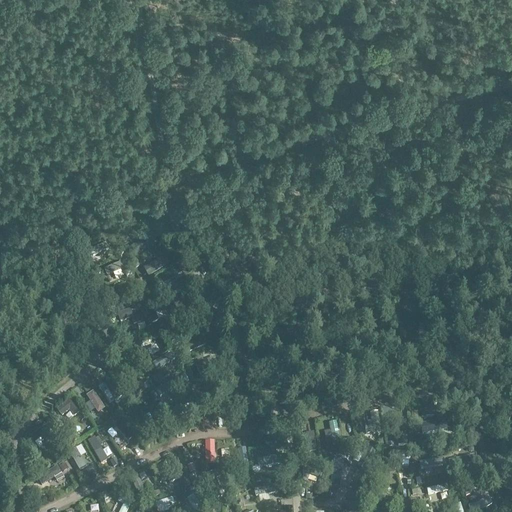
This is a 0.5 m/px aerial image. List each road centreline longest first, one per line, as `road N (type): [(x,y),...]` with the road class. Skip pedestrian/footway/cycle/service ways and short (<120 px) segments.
road 1 (track): [(511,83),(167,177)]
road 2 (track): [(167,177),(136,0)]
